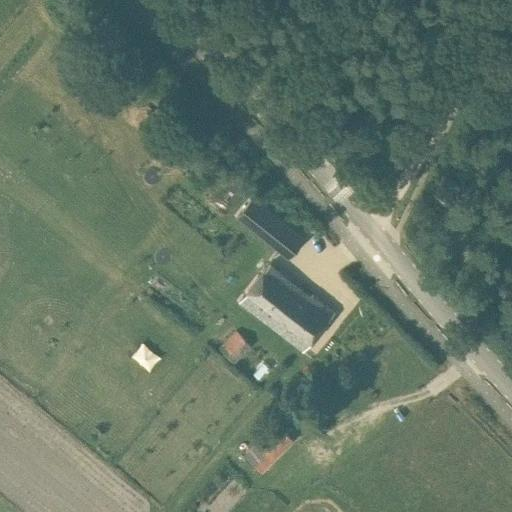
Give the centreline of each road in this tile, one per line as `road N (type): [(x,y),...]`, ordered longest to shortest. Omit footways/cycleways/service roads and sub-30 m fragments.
road 1 (tertiary): [(511,392),(212,54),(154,0)]
road 2 (unknown): [(508,0),(378,303),(511,445)]
road 3 (track): [(339,323),(355,307),(324,273),(418,159),(492,0)]
